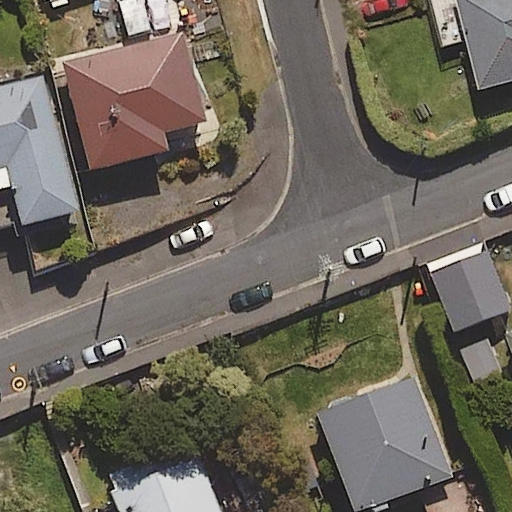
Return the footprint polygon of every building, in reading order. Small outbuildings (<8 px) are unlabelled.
[(72,0),(48,0),(52,9),(72,0)] [(167,0),(129,0),(118,3),(128,42),(175,30),(167,0)] [(511,0),(438,0),(451,44),(466,40),(482,94),(511,85),(511,0)] [(209,128),(183,32),(62,65),(92,177),(172,156),(168,139),(209,128)] [(0,230),(14,227),(18,242),(40,236),(38,229),(82,217),(44,78),(0,89),(0,230)] [(510,309),(488,254),(432,276),(454,331),(510,309)] [(511,331),(503,335),(511,358),(511,331)] [(413,368),(313,406),(352,511),(359,511),(454,477),(413,368)] [(220,511),(194,442),(106,475),(119,511),(220,511)]
